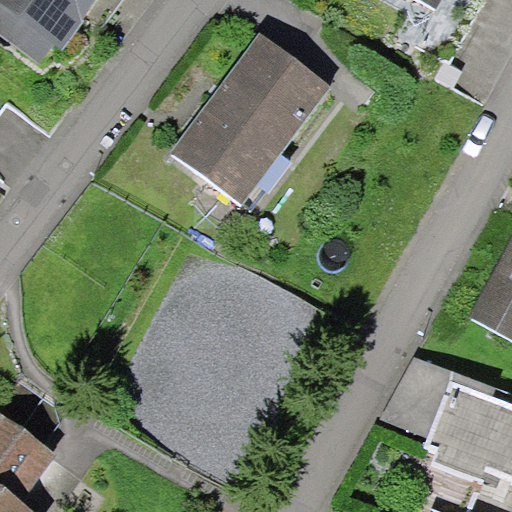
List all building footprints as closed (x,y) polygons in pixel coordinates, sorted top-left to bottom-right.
[(0,0),(0,18),(61,69),(117,0),(0,0)] [(420,0),(436,9),(440,0),(420,0)] [(352,139),(264,54),(175,145),(263,231),(352,139)] [(511,271),(485,322),(511,336),(511,271)] [(511,390),(426,354),(379,431),(511,488),(511,390)] [(0,511),(69,511),(91,480),(0,420),(0,511)]
